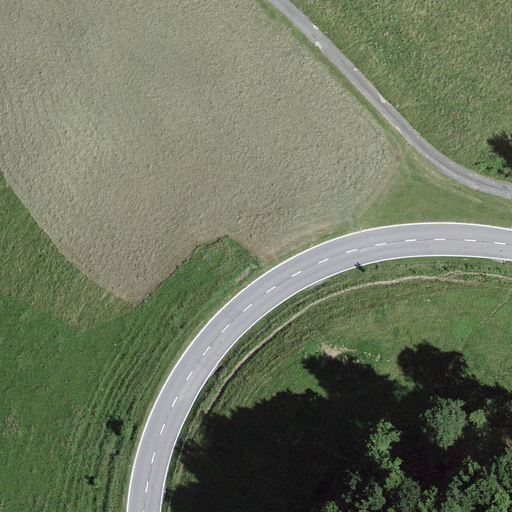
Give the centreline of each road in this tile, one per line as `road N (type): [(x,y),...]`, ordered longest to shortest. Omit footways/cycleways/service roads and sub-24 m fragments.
road 1 (secondary): [(144,511),(175,401),(219,337),(268,291),(370,244),(442,238),(511,245)]
road 2 (track): [(511,193),(464,177),(411,138),(277,0)]
